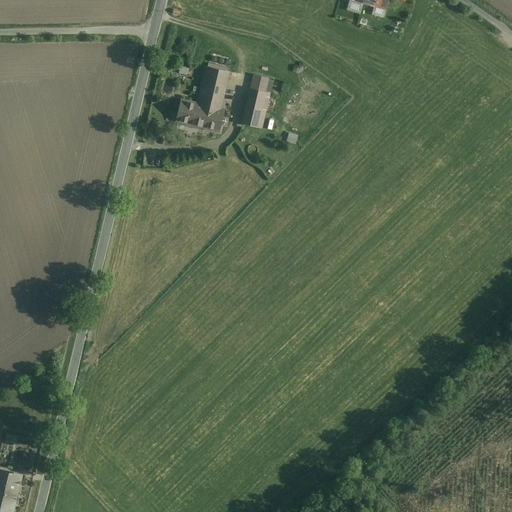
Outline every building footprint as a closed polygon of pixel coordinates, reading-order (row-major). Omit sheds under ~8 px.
[(207,67),(198,104),(219,110),(228,72),(207,67)] [(254,75),(251,89),(265,92),(268,78),(254,75)] [(265,92),(251,89),(242,124),(261,128),(269,93),(265,92)] [(198,104),(179,100),(174,120),(218,130),(223,110),(219,110),(198,104)] [(21,476),(0,470),(0,493),(16,497),(21,476)] [(12,511),(16,497),(0,493),(0,511),(12,511)]
